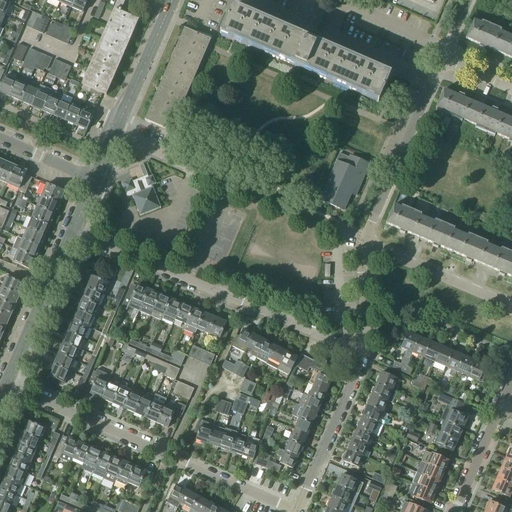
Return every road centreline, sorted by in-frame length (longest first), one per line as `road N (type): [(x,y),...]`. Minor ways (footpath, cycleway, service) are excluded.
road 1 (residential): [(297,511),(5,383)]
road 2 (residential): [(361,351),(73,231)]
road 3 (residential): [(362,242),(441,59)]
road 4 (residential): [(297,511),(361,351)]
road 5 (tertiary): [(5,383),(73,231)]
road 6 (residential): [(511,307),(362,242)]
road 7 (tertiary): [(117,127),(172,0)]
